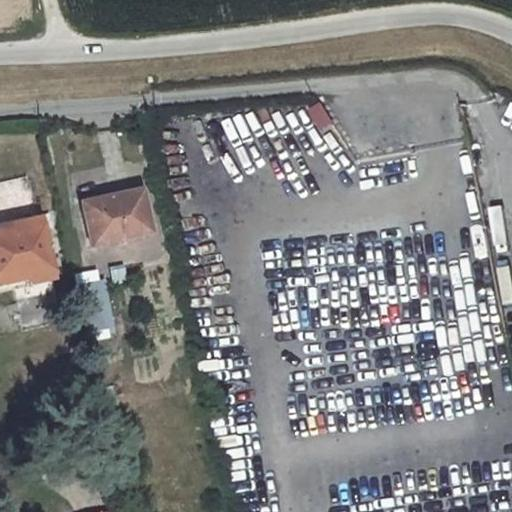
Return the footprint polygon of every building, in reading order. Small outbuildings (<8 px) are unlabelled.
[(139,189),(81,202),(90,245),(148,233),(139,189)] [(11,227),(0,229),(0,283),(13,280),(11,272),(27,268),(29,277),(30,282),(50,278),(40,228),(50,226),(47,214),(19,220),(20,225),(22,231),(12,233),(11,227)] [(22,231),(20,225),(11,227),(12,233),(22,231)] [(11,272),(13,280),(29,277),(27,268),(11,272)] [(93,281),(76,285),(86,331),(103,327),(93,281)]
